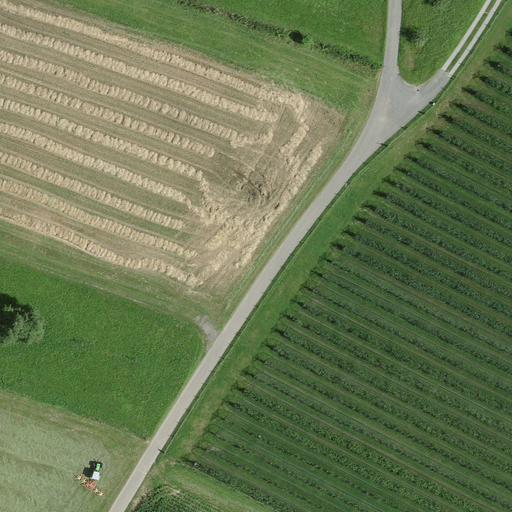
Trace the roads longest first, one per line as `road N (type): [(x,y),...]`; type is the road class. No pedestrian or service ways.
road 1 (unclassified): [(116,511),(260,285),(380,126),(395,0)]
road 2 (track): [(491,0),(449,70),(380,126)]
